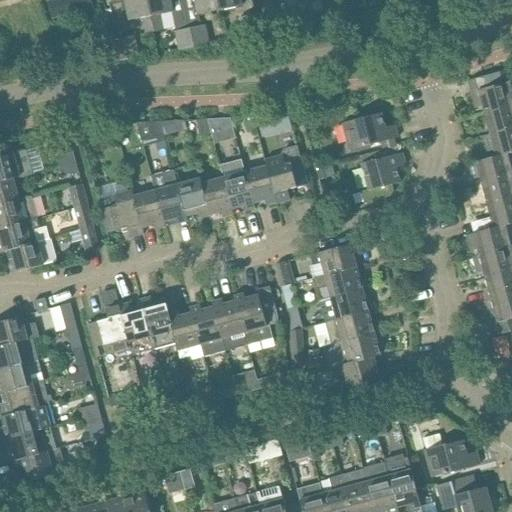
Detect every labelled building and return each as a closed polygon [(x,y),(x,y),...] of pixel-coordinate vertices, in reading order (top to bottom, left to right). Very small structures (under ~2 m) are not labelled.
[(62,0),(49,4),(53,17),(92,6),(90,0),(62,0)] [(155,32),(148,0),(109,0),(108,0),(114,21),(129,17),(130,21),(143,18),(147,34),(155,32)] [(148,0),(155,32),(163,30),(160,15),(174,12),(171,0),(148,0)] [(195,0),(198,15),(220,11),(218,0),(195,0)] [(218,0),(220,11),(242,6),(240,0),(218,0)] [(260,35),(256,15),(240,19),(244,38),(260,35)] [(205,25),(189,29),(193,48),(209,45),(205,25)] [(193,48),(189,29),(176,31),(180,51),(193,48)] [(128,60),(128,58),(127,54),(138,52),(134,36),(111,41),(115,62),(128,60)] [(511,106),(511,88),(507,71),(468,81),(475,108),(482,107),(484,114),(511,106)] [(490,136),(511,130),(511,106),(484,114),(489,135),(490,136)] [(343,124),(350,151),(398,138),(395,125),(385,128),(381,114),(343,124)] [(289,117),(278,120),(282,133),(292,131),(289,117)] [(231,119),(208,120),(208,123),(209,124),(211,133),(221,131),(233,127),(231,119)] [(247,132),(257,129),(255,120),(244,123),(247,132)] [(161,122),(164,136),(185,130),(184,121),(161,122)] [(161,122),(150,123),(155,138),(164,136),(161,122)] [(201,136),(211,133),(209,124),(199,127),(201,136)] [(126,126),(116,129),(118,138),(128,135),(126,126)] [(511,130),(490,136),(489,135),(483,137),(487,152),(494,151),(496,157),(496,158),(508,154),(508,155),(511,153),(511,130)] [(0,182),(13,179),(33,174),(26,151),(13,154),(11,146),(0,148),(0,182)] [(285,151),(283,154),(283,156),(266,161),(267,167),(277,203),(277,204),(290,200),(288,190),(308,185),(298,147),(285,151)] [(76,163),(73,153),(56,157),(59,167),(76,163)] [(369,190),(361,192),(364,204),(388,198),(385,187),(400,183),(396,169),(406,166),(402,153),(362,164),(369,190)] [(496,157),(469,164),(473,180),(480,178),(482,185),(511,176),(511,166),(511,167),(508,155),(508,154),(496,158),(496,157)] [(245,211),(255,209),(254,204),(245,173),(241,160),(219,166),(223,179),(232,210),(244,206),(245,211)] [(79,173),(76,163),(59,167),(62,177),(79,173)] [(267,167),(245,173),(254,204),(266,200),(268,205),(277,203),(267,167)] [(156,191),(165,222),(177,219),(178,224),(188,222),(187,217),(178,185),(174,171),(152,177),(156,191)] [(511,176),(482,185),(487,207),(511,200),(511,176)] [(0,205),(19,201),(13,179),(0,182),(0,205)] [(233,215),(232,210),(223,179),(201,184),(209,216),(222,212),(224,217),(233,215)] [(200,218),(209,216),(201,184),(200,180),(178,185),(187,217),(199,213),(200,218)] [(69,188),(72,202),(86,199),(82,185),(69,188)] [(134,197),(132,191),(99,200),(108,234),(128,228),(130,238),(144,234),(143,228),(134,197)] [(156,191),(134,197),(143,228),(155,225),(156,230),(166,228),(165,222),(156,191)] [(32,197),(19,201),(0,205),(0,229),(38,220),(32,197)] [(480,221),(483,231),(493,228),(493,229),(506,226),(511,224),(511,200),(487,207),(490,218),(480,221)] [(79,218),(82,231),(94,227),(88,206),(74,210),(77,219),(79,218)] [(38,220),(0,229),(0,253),(7,252),(44,241),(38,220)] [(483,231),(467,236),(471,251),(477,250),(479,256),(479,257),(511,247),(511,237),(509,238),(506,226),(493,229),(493,228),(483,231)] [(100,250),(94,227),(82,231),(88,253),(100,250)] [(44,241),(7,252),(13,274),(56,262),(50,239),(44,241)] [(355,243),(310,256),(313,267),(322,264),(325,276),(357,267),(353,255),(358,254),(355,243)] [(479,256),(473,258),(477,273),(483,272),(485,279),(511,271),(511,247),(479,257),(479,256)] [(289,262),(276,265),(282,288),(295,284),(289,262)] [(331,298),(363,289),(357,267),(325,276),(314,279),(316,289),(328,286),(331,298)] [(511,271),(485,279),(491,300),(491,301),(511,294),(511,271)] [(244,294),(235,296),(248,346),(261,342),(258,329),(267,327),(263,314),(276,310),(270,287),(256,290),(258,296),(245,299),(244,294)] [(326,323),(369,312),(363,289),(331,298),(320,301),(326,323)] [(491,324),(494,337),(511,331),(511,294),(491,301),(491,300),(485,302),(489,317),(495,316),(497,323),(491,324)] [(222,300),(213,302),(226,351),(248,346),(235,296),(234,297),(235,302),(224,305),(222,300)] [(285,300),(287,310),(297,307),(294,297),(285,300)] [(151,298),(141,301),(155,350),(176,344),(178,351),(165,300),(152,303),(151,298)] [(34,302),(37,313),(48,310),(45,299),(34,302)] [(165,300),(178,351),(182,363),(204,357),(191,308),(190,308),(191,314),(179,317),(178,312),(169,314),(165,300)] [(132,356),(155,350),(141,301),(142,306),(130,309),(129,304),(120,306),(120,305),(119,306),(130,349),(132,356)] [(200,306),(191,308),(204,357),(226,351),(213,302),(212,303),(213,308),(201,311),(200,306)] [(70,304),(61,306),(68,330),(77,327),(70,304)] [(108,319),(88,325),(97,358),(130,349),(119,306),(106,309),(108,319)] [(287,310),(290,319),(299,317),(297,307),(287,310)] [(276,310),(263,314),(267,327),(270,326),(278,324),(278,319),(276,310)] [(337,344),(374,334),(369,312),(326,323),(332,345),(337,344)] [(0,347),(33,339),(39,337),(36,323),(24,327),(22,317),(0,323),(0,347)] [(79,336),(77,327),(68,330),(70,339),(79,336)] [(290,333),(292,354),(304,353),(302,332),(290,333)] [(374,334),(337,344),(342,365),(330,368),(330,369),(374,358),(380,356),(374,334)] [(510,355),(504,335),(492,339),(497,358),(510,355)] [(39,361),(33,339),(0,347),(0,371),(27,364),(39,361)] [(89,371),(83,349),(74,351),(80,373),(89,371)] [(305,365),(304,353),(292,354),(293,366),(305,365)] [(374,358),(330,369),(332,379),(345,376),(349,388),(380,380),(374,358)] [(39,361),(27,364),(0,371),(0,388),(2,394),(45,383),(39,361)] [(74,385),(91,380),(89,371),(80,373),(72,375),(74,385)] [(312,385),(309,375),(295,379),(298,402),(310,399),(307,386),(312,385)] [(260,389),(270,387),(267,378),(257,380),(260,389)] [(260,389),(257,380),(247,383),(250,392),(260,389)] [(166,393),(176,391),(174,381),(164,384),(166,393)] [(51,405),(45,383),(2,394),(5,407),(0,407),(0,414),(1,418),(45,406),(51,405)] [(166,393),(164,384),(154,387),(157,396),(166,393)] [(142,390),(126,394),(128,403),(144,399),(142,390)] [(216,401),(226,399),(223,390),(213,392),(216,401)] [(216,401),(213,392),(203,395),(206,404),(216,401)] [(80,409),(83,419),(100,414),(98,405),(80,409)] [(0,438),(1,441),(7,439),(51,427),(45,406),(1,418),(4,428),(0,429),(0,438)] [(100,414),(83,419),(85,429),(103,424),(100,414)] [(385,425),(376,428),(378,437),(388,435),(385,425)] [(56,449),(51,427),(7,439),(10,451),(4,452),(7,463),(60,449),(60,448),(56,449)] [(378,437),(376,428),(366,431),(368,440),(378,437)] [(439,434),(424,439),(427,450),(425,450),(432,478),(480,465),(477,452),(467,455),(463,440),(443,446),(439,434)] [(341,436),(331,438),(334,447),(343,445),(341,436)] [(99,438),(82,443),(86,456),(90,454),(96,453),(99,438)] [(334,447),(331,438),(321,441),(324,450),(334,447)] [(299,446),(286,449),(288,458),(290,462),(312,456),(311,452),(309,444),(309,443),(299,446)] [(255,446),(246,449),(248,458),(257,455),(255,446)] [(66,472),(60,449),(7,463),(7,464),(16,462),(20,473),(15,475),(17,485),(66,472)] [(246,449),(235,451),(237,460),(248,458),(246,449)] [(224,455),(226,464),(234,462),(231,453),(224,455)] [(81,457),(84,467),(93,464),(90,454),(86,456),(81,457)] [(224,455),(213,457),(215,467),(226,464),(224,455)] [(422,511),(408,458),(385,464),(389,476),(398,511),(398,508),(406,505),(407,509),(407,511),(422,511)] [(181,472),(186,490),(196,488),(190,469),(181,472)] [(374,511),(367,482),(363,470),(341,476),(350,511),(374,511)] [(171,475),(164,478),(169,495),(186,490),(181,472),(171,475)] [(333,492),(323,494),(327,511),(350,511),(341,476),(329,479),(333,492)] [(398,511),(389,476),(367,482),(374,511),(381,511),(388,510),(388,511),(398,511)] [(486,498),(483,488),(478,490),(474,476),(437,486),(443,511),(457,507),(458,511),(492,511),(489,497),(486,498)] [(279,487),(257,493),(262,511),(286,511),(283,499),(283,500),(282,496),(279,487)] [(150,511),(145,492),(122,498),(126,511),(150,511)] [(262,511),(257,493),(236,498),(239,511),(262,511)] [(327,511),(323,494),(300,501),(303,511),(327,511)] [(102,511),(126,511),(122,498),(100,504),(102,511)] [(239,511),(236,498),(213,505),(215,511),(239,511)]
